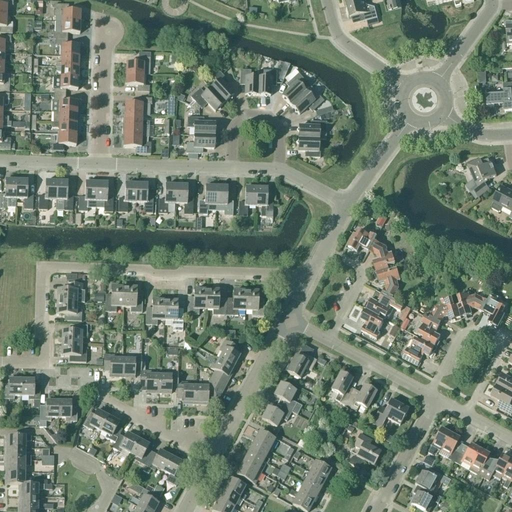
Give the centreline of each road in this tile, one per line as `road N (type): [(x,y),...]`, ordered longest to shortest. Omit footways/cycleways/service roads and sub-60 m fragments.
road 1 (residential): [(42,363),(43,268),(282,275),(306,285)]
road 2 (residential): [(214,455),(42,363)]
road 3 (unclassified): [(214,455),(289,318)]
road 4 (residential): [(94,511),(105,493),(93,465),(53,449),(40,432),(0,431)]
road 5 (residential): [(101,165),(106,27)]
road 6 (residential): [(279,169),(279,129),(268,117),(246,116),(233,128),(233,168)]
road 7 (residential): [(233,168),(101,165)]
road 8 (residential): [(375,511),(435,400)]
road 9 (unclassified): [(405,88),(339,39),(325,0)]
